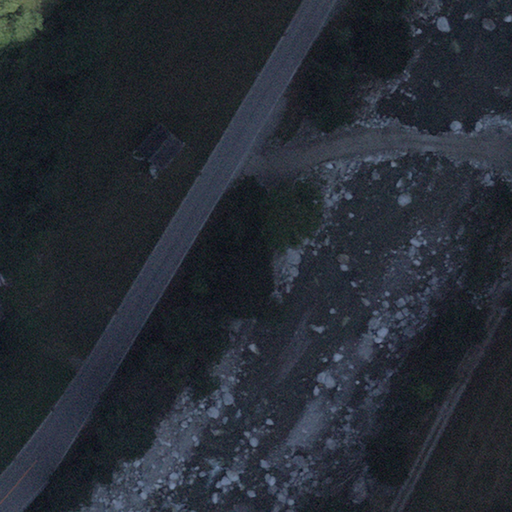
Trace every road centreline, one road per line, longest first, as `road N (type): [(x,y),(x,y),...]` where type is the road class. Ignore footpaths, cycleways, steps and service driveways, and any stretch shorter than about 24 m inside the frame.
road 1 (tertiary): [(0,503),(82,392),(319,0)]
road 2 (unknown): [(227,155),(372,135),(445,157),(472,181),(511,264)]
road 3 (track): [(511,286),(396,511)]
